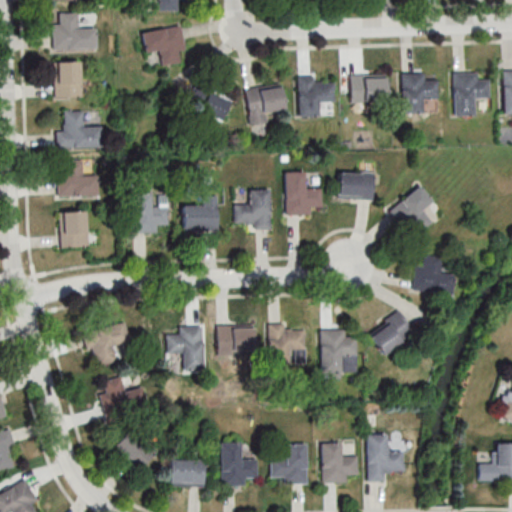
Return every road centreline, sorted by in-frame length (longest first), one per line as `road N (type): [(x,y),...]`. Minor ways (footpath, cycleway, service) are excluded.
road 1 (residential): [(115,511),(96,499),(66,450),(32,333),(13,189),(7,0)]
road 2 (residential): [(357,275),(103,285),(27,299)]
road 3 (residential): [(237,0),(238,19),(254,35),(511,23)]
